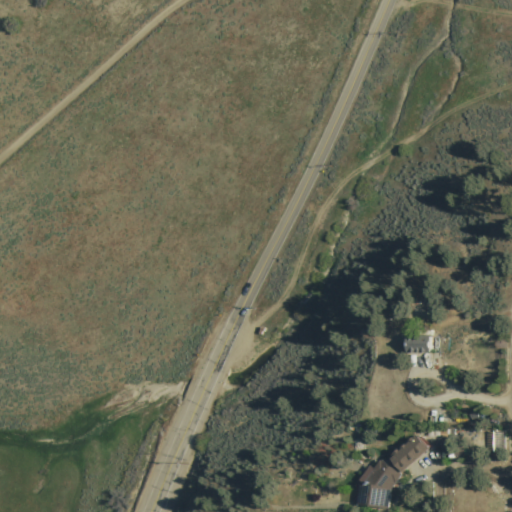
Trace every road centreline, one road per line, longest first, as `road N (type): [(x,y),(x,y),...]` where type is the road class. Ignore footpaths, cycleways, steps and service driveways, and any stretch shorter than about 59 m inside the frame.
road 1 (tertiary): [(229,336),(390,0)]
road 2 (tertiary): [(151,511),(229,336)]
road 3 (residential): [(511,356),(511,511)]
